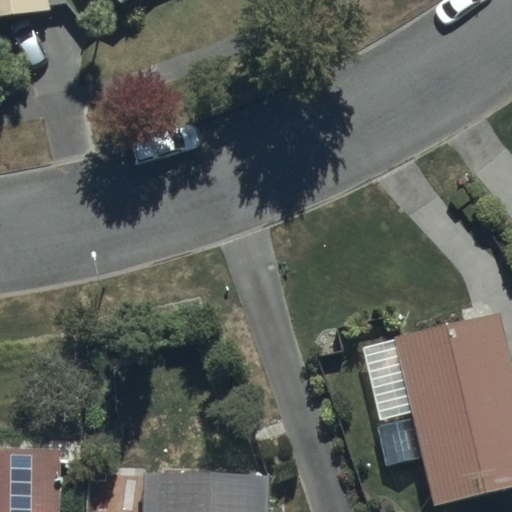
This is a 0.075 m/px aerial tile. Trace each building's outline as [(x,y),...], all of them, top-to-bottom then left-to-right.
[(52,0),(0,0),(0,32),(25,29),(56,25),(52,0)] [(151,0),(102,0),(126,25),(151,0)] [(487,511),(511,506),(511,375),(501,330),(485,333),(482,321),(410,338),(413,350),(393,355),(430,511),(487,511)] [(0,511),(60,511),(61,463),(0,462),(0,511)] [(270,511),(271,480),(142,475),(141,511),(270,511)]
